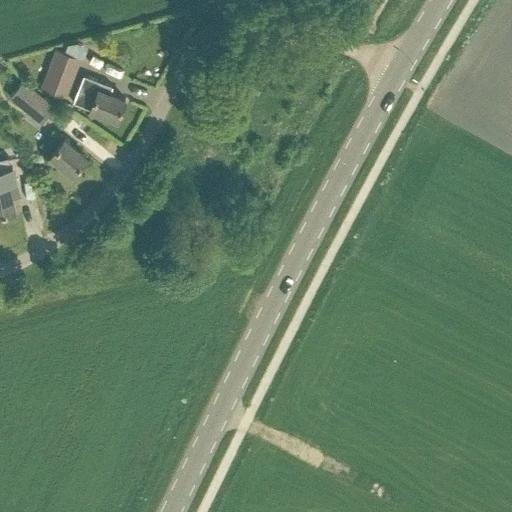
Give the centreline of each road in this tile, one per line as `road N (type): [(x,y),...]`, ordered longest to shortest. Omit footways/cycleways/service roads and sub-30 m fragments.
road 1 (secondary): [(172,511),(394,74)]
road 2 (residential): [(0,269),(45,247),(96,205),(203,39),(229,28),(333,42)]
